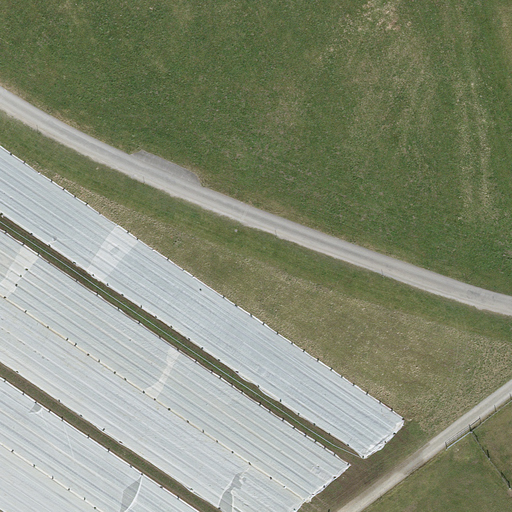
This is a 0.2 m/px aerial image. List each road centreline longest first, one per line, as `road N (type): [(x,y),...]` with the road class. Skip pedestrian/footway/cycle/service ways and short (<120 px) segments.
road 1 (unclassified): [(511,301),(242,211),(98,150),(0,94)]
road 2 (track): [(347,511),(511,385)]
